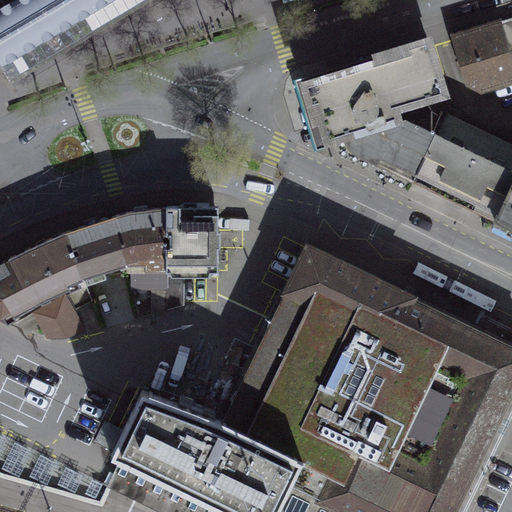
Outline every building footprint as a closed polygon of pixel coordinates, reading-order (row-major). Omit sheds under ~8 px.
[(0,0),(0,61),(11,81),(148,0),(0,0)] [(511,21),(501,24),(511,60),(511,21)] [(511,79),(511,60),(501,24),(453,39),(466,81),(479,89),(511,79)] [(446,111),(448,108),(429,46),(311,81),(328,138),(344,133),(346,138),(348,144),(355,152),(413,179),(435,133),(446,111)] [(435,133),(413,179),(454,199),(495,219),(511,183),(511,143),(446,111),(435,133)] [(511,183),(495,219),(511,227),(511,183)] [(129,211),(116,215),(126,264),(145,263),(146,270),(128,270),(132,287),(152,285),(152,313),(167,309),(167,275),(167,269),(167,206),(163,206),(129,211)] [(167,206),(167,269),(217,270),(217,213),(214,210),(211,206),(171,206),(167,206)] [(66,231),(83,274),(84,278),(126,264),(116,215),(112,216),(66,231)] [(34,303),(70,288),(67,280),(83,274),(66,231),(44,240),(20,252),(14,255),(0,261),(0,316),(1,317),(11,311),(14,316),(34,303)] [(454,511),(511,393),(511,342),(408,291),(318,249),(307,244),(229,407),(223,420),(302,457),(276,511),(231,511),(116,455),(115,457),(120,460),(107,485),(164,511),(454,511)] [(183,275),(167,275),(167,309),(183,304),(183,275)] [(80,333),(67,307),(53,313),(66,337),(80,333)] [(231,511),(276,511),(302,457),(223,420),(215,417),(142,389),(114,447),(111,453),(116,455),(231,511)]
